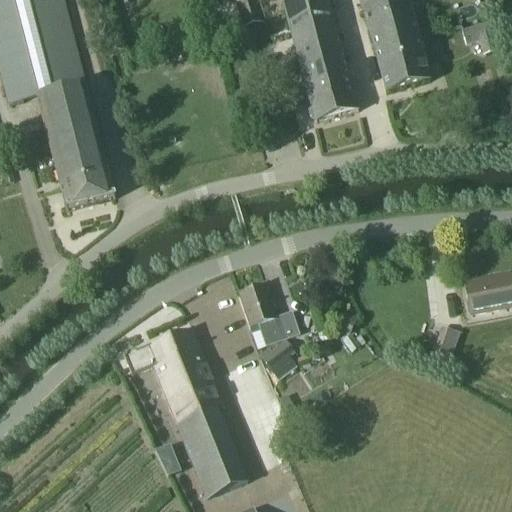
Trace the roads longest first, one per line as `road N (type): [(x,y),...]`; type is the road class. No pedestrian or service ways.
road 1 (unclassified): [(511,219),(344,235),(212,270),(153,297),(105,332),(0,430)]
road 2 (unclassified): [(0,339),(138,219),(304,170),(511,151)]
